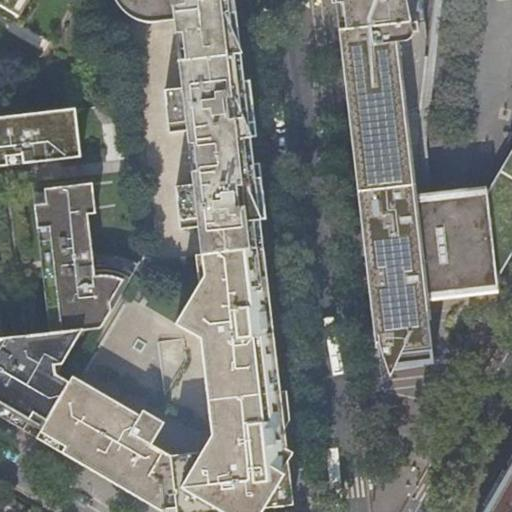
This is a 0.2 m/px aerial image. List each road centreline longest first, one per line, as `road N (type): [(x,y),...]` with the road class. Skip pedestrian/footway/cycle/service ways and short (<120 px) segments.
road 1 (tertiary): [(286,0),(346,511)]
road 2 (residential): [(420,511),(511,358)]
